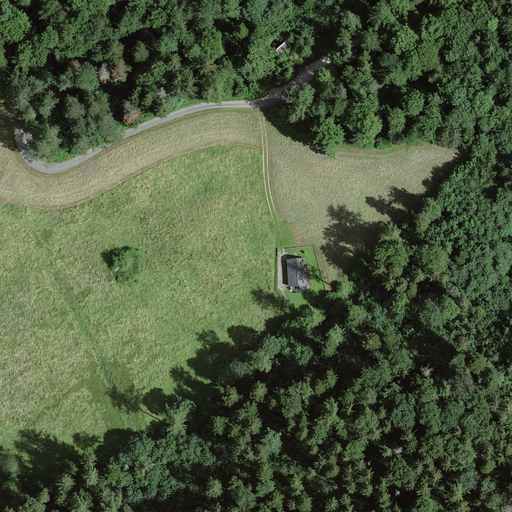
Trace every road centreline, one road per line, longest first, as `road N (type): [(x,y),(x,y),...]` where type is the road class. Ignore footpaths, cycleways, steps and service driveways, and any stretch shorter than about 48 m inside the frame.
road 1 (unclassified): [(50,0),(21,48),(14,82),(25,153),(51,168),(199,106),(270,103),(375,75),(511,68)]
road 2 (track): [(282,248),(254,104)]
